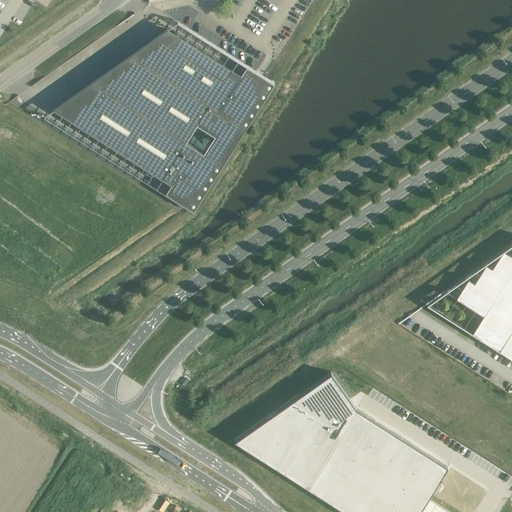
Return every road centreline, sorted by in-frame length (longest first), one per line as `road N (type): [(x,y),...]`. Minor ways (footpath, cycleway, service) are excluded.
road 1 (unclassified): [(511,62),(171,304),(103,394)]
road 2 (unclassified): [(154,380),(186,345),(511,113)]
road 3 (unknown): [(11,75),(171,184),(235,113),(258,74)]
road 4 (unclassified): [(101,417),(243,507),(265,511)]
road 5 (unclassified): [(115,0),(0,83)]
road 6 (unclassified): [(266,511),(234,479),(164,435)]
road 7 (unknown): [(258,74),(155,10)]
road 8 (unclassified): [(103,394),(0,331)]
